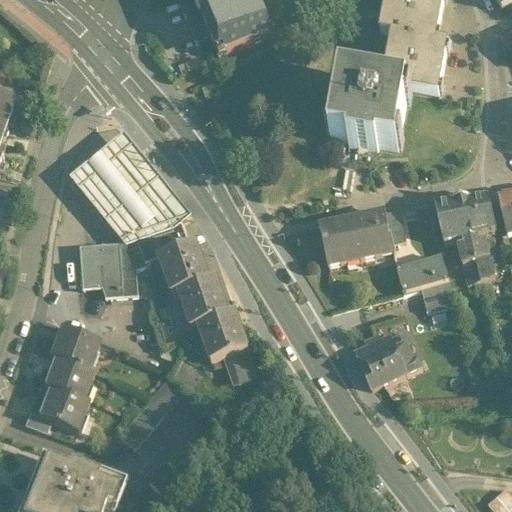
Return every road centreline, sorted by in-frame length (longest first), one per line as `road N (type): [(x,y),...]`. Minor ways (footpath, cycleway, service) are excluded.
road 1 (secondary): [(102,46),(211,178),(349,409),(423,511)]
road 2 (residential): [(102,46),(60,138),(22,323),(0,383)]
road 3 (residential): [(496,185),(501,86),(478,0)]
road 4 (residential): [(496,185),(315,220)]
